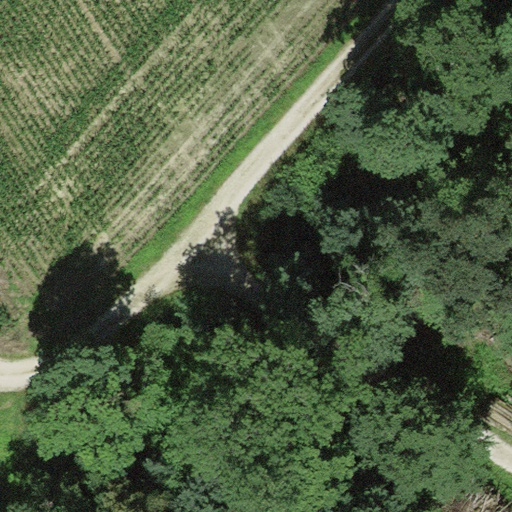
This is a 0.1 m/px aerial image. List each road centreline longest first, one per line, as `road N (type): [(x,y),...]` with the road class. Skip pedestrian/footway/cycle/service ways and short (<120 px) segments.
road 1 (track): [(0,361),(37,368),(424,0)]
road 2 (track): [(202,219),(511,422)]
